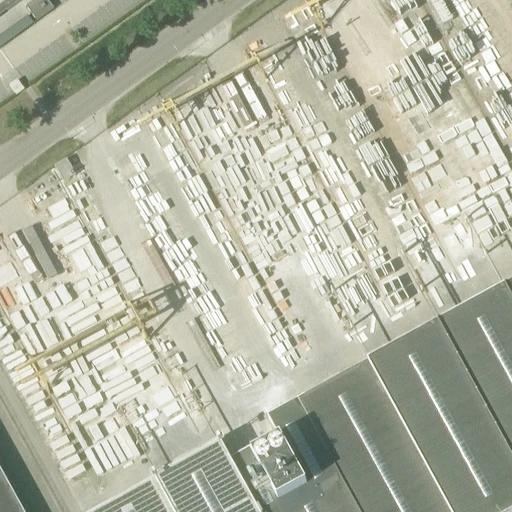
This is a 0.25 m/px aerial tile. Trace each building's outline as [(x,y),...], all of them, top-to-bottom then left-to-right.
[(0,0),(0,20),(27,0),(0,0)] [(44,0),(35,0),(25,7),(36,22),(52,11),(44,0)] [(67,160),(55,167),(64,183),(76,176),(67,160)] [(511,511),(511,284),(506,288),(505,286),(504,287),(505,289),(439,324),(438,323),(437,323),(438,325),(298,402),(359,511),(511,511)] [(222,443),(97,511),(359,511),(298,402),(269,418),(276,430),(246,446),(249,452),(232,461),(222,443)] [(0,511),(23,511),(0,469),(0,511)]
